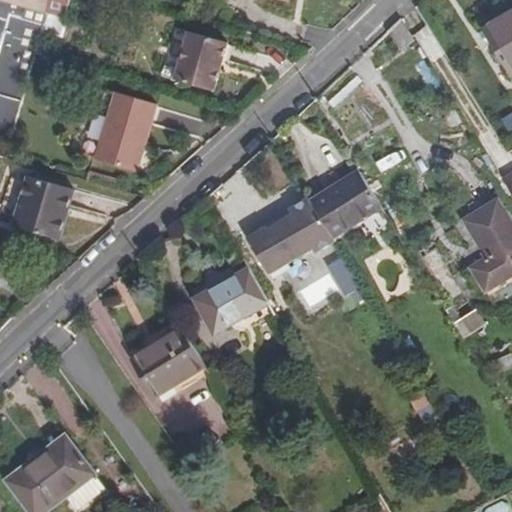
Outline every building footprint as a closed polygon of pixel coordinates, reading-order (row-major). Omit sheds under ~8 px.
[(0,0),(50,14),(68,19),(73,0),(0,0)] [(0,156),(8,158),(38,55),(50,14),(0,0),(0,42),(5,44),(0,60),(0,156)] [(511,71),(511,13),(486,29),(511,71)] [(404,20),(391,32),(403,51),(418,42),(404,20)] [(213,90),(223,58),(227,41),(188,31),(174,78),(213,90)] [(227,41),(223,58),(229,60),(234,44),(227,41)] [(116,93),(97,159),(136,171),(156,105),(116,93)] [(310,204),(332,239),(384,206),(362,172),(310,204)] [(31,177),(17,227),(63,240),(76,191),(31,177)] [(317,253),(334,243),(332,239),(310,204),(308,201),(292,211),(295,216),(269,233),(265,228),(249,239),(275,279),(291,270),(289,265),(314,249),(317,253)] [(511,275),(511,222),(498,201),(467,222),(489,257),(472,268),(487,291),(511,275)] [(438,248),(421,259),(451,303),(465,293),(456,279),(463,274),(452,258),(445,262),(438,248)] [(347,296),(364,287),(348,257),(330,266),(347,296)] [(249,330),(276,315),(251,270),(198,299),(216,333),(242,319),(249,330)] [(329,273),(301,292),(311,308),(340,289),(329,273)] [(347,302),(355,314),(361,322),(368,333),(380,323),(361,293),(347,302)] [(467,340),(490,325),(479,308),(457,323),(467,340)] [(361,322),(355,314),(350,318),(356,326),(361,322)] [(208,366),(181,322),(132,352),(159,397),(208,366)] [(385,330),(380,323),(368,333),(372,341),(385,330)] [(511,354),(493,362),(499,376),(511,370),(511,354)] [(424,389),(411,398),(428,424),(441,415),(424,389)] [(67,436),(9,481),(32,511),(49,511),(97,475),(67,436)]
